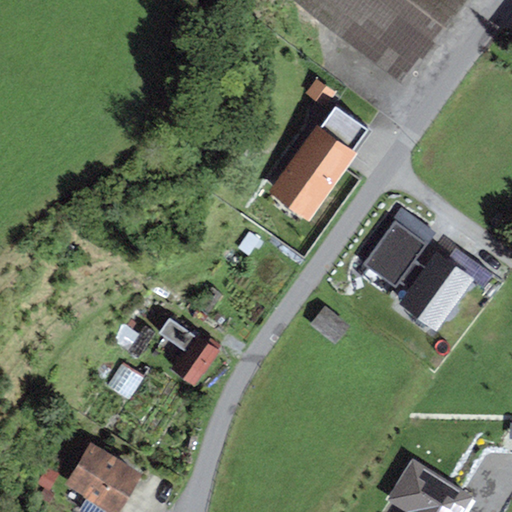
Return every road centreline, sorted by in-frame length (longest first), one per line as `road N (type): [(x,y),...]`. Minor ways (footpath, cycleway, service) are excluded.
road 1 (residential): [(196,511),(220,419),(248,363),(386,169)]
road 2 (residential): [(386,169),(509,0)]
road 3 (residential): [(386,169),(511,258)]
